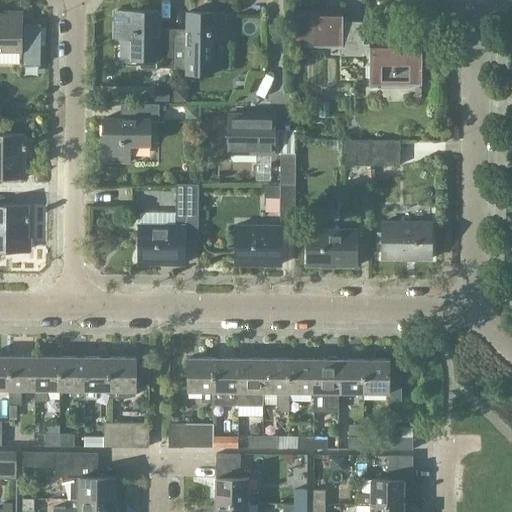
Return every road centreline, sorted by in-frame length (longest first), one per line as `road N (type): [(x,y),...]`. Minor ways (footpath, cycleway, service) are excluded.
road 1 (residential): [(72,306),(471,309)]
road 2 (residential): [(471,309),(475,0)]
road 3 (residential): [(72,306),(74,0)]
